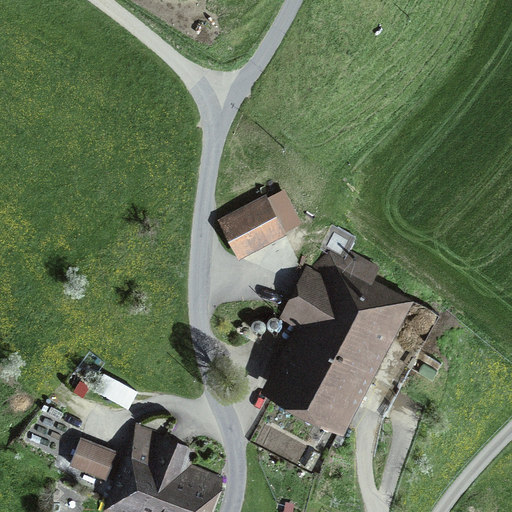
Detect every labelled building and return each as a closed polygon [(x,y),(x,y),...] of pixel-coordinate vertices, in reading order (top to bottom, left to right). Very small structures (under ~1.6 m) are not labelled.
[(281,227),(267,200),(223,223),(238,251),(281,227)] [(294,310),(313,320),(276,389),(333,420),(384,327),(388,329),(391,323),(387,320),(394,307),(405,313),(357,403),(382,417),(439,314),(371,277),(377,266),(348,249),(356,235),(332,222),(318,246),(328,252),(314,267),(316,268),(294,310)] [(103,365),(95,384),(131,398),(139,379),(103,365)] [(200,511),(212,486),(194,478),(192,483),(177,476),(184,458),(158,448),(158,439),(135,431),(101,511),(136,511),(139,506),(154,511),(200,511)] [(78,438),(68,462),(103,477),(113,453),(78,438)]
